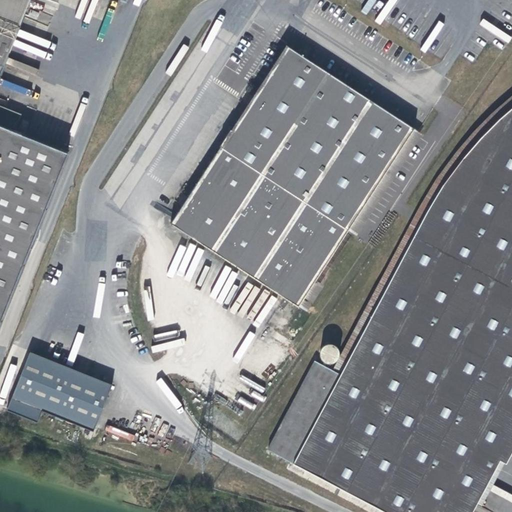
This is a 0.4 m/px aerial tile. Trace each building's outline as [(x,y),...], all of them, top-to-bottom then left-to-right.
[(41,0),(0,0),(0,332),(5,335),(79,151),(26,130),(32,115),(0,102),(41,0)] [(281,43),(215,146),(345,229),(410,127),(281,43)] [(416,209),(331,370),(340,374),(431,202),(451,171),(486,132),(506,112),(511,107),(511,95),(487,117),(453,155),(416,209)] [(511,107),(506,112),(486,132),(451,171),(431,202),(340,374),(331,370),(314,361),(267,451),(378,511),(472,511),(476,506),(511,437),(511,107)] [(421,135),(410,127),(345,229),(356,235),(421,135)] [(312,280),(345,229),(215,146),(165,223),(299,309),(316,282),(312,280)] [(113,381),(30,349),(8,408),(39,420),(42,407),(95,428),(113,381)] [(511,449),(511,437),(476,506),(480,509),(511,449)]
